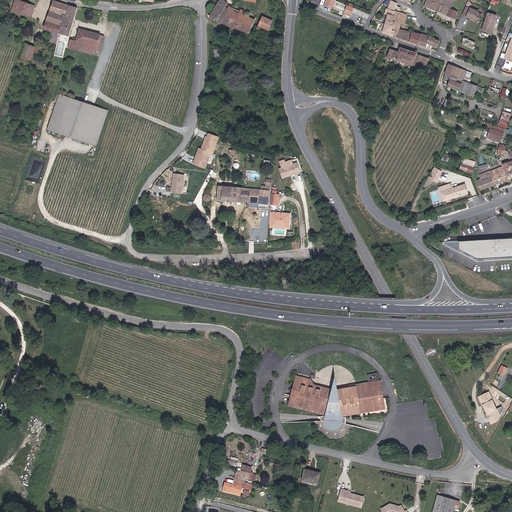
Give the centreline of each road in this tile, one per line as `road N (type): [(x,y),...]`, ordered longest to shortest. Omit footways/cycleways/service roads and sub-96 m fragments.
road 1 (trunk): [(0,245),(146,289),(275,314),(511,323)]
road 2 (unclassified): [(203,3),(188,144),(148,187),(129,230),(131,252),(319,252)]
road 3 (secondary): [(293,119),(479,456)]
road 4 (residential): [(0,275),(150,323),(227,330),(242,354),(224,428)]
road 5 (trunk): [(322,303),(149,277),(0,231)]
road 6 (unclassified): [(479,456),(443,475),(224,428)]
road 7 (trunk): [(511,308),(322,303)]
road 8 (track): [(130,243),(50,218),(39,199),(60,134)]
road 9 (secondary): [(326,101),(354,116),(370,206),(410,235)]
road 10 (unclassified): [(203,3),(115,8),(65,0)]
road 11 (trunk): [(441,270),(432,295),(417,302),(322,303)]
road 12 (track): [(0,417),(24,348),(0,302)]
